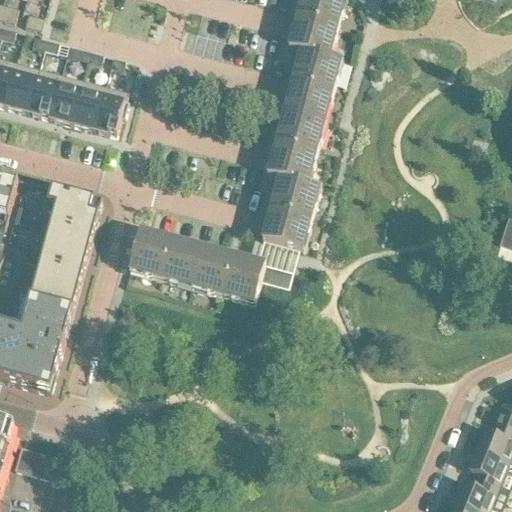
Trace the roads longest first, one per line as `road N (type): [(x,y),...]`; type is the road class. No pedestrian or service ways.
road 1 (residential): [(66,428),(130,190)]
road 2 (residential): [(130,190),(182,0)]
road 3 (residential): [(404,511),(467,381),(511,361)]
road 4 (residential): [(0,155),(130,190)]
